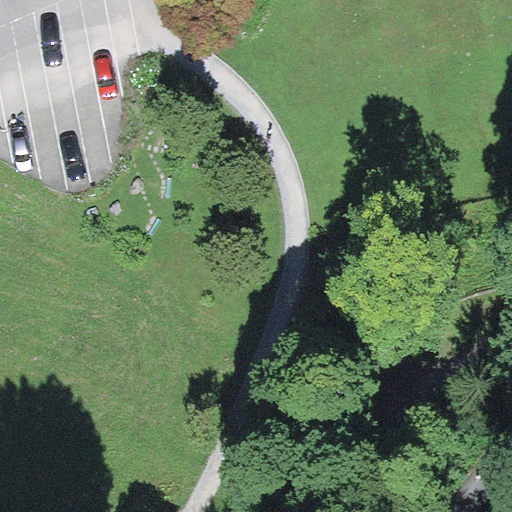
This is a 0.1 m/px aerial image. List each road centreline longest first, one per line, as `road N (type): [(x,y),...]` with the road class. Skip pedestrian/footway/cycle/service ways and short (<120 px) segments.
road 1 (track): [(181,511),(257,351),(279,286),(286,226),(274,168),(245,97),(170,44),(151,0)]
road 2 (track): [(511,337),(332,458),(276,511)]
